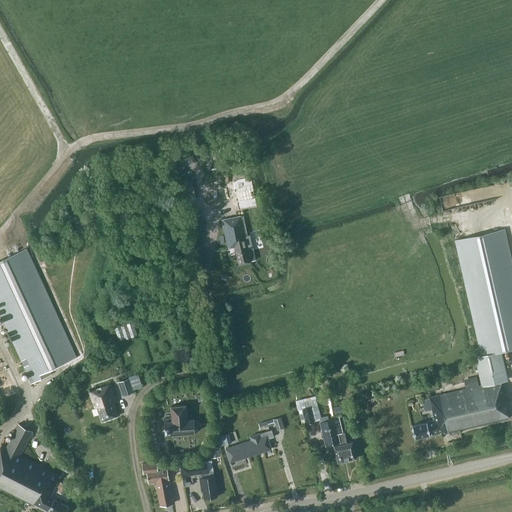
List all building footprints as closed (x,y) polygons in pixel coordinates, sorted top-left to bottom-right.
[(233,147),(236,161),(243,159),(240,146),(233,147)] [(441,194),(444,208),(499,195),(496,182),(441,194)] [(246,250),(244,240),(243,236),(246,235),(241,216),(221,220),(227,249),(234,247),(238,265),(249,263),(249,261),(253,260),(251,249),(246,250)] [(444,434),(509,419),(500,382),(507,381),(500,352),(511,349),(511,267),(503,230),(455,242),(482,355),(476,357),(483,385),(430,398),(435,421),(412,426),(415,438),(444,431),(444,434)] [(0,313),(32,384),(51,375),(49,370),(75,359),(25,249),(0,261),(0,313)] [(133,318),(115,325),(120,339),(138,333),(133,318)] [(465,388),(478,385),(476,376),(463,379),(465,388)] [(122,396),(134,392),(129,378),(117,383),(122,396)] [(118,417),(113,404),(116,402),(110,386),(96,391),(96,392),(89,394),(95,410),(97,409),(102,423),(118,417)] [(367,399),(371,394),(367,391),(363,397),(367,399)] [(315,421),(321,420),(317,404),(312,405),(315,421)] [(305,424),(315,421),(312,405),(301,408),(305,424)] [(334,414),(342,412),(340,406),(333,407),(334,414)] [(187,421),(186,407),(172,408),(173,419),(164,420),(165,427),(165,432),(166,436),(196,433),(200,428),(199,424),(193,420),(187,421)] [(281,414),(274,417),(278,427),(285,424),(281,414)] [(258,423),(260,429),(275,424),(273,418),(258,423)] [(338,435),(342,434),(338,418),(322,422),(327,445),(336,443),(340,442),(338,435)] [(20,455),(32,431),(18,424),(6,447),(1,445),(0,447),(0,488),(34,506),(35,504),(48,511),(47,511),(49,511),(64,511),(67,506),(49,497),(60,476),(20,455)] [(231,463),(246,458),(245,457),(270,449),(267,438),(273,437),(271,431),(250,437),(251,441),(226,449),(231,463)] [(225,444),(231,442),(228,433),(222,435),(225,444)] [(340,442),(336,443),(336,447),(334,447),(337,463),(357,459),(352,441),(347,442),(345,433),(342,434),(338,435),(340,442)] [(218,447),(209,449),(211,458),(220,456),(218,447)] [(206,460),(201,461),(179,464),(181,477),(200,474),(201,477),(198,477),(200,491),(202,491),(203,499),(218,497),(214,475),(213,470),(208,471),(206,460)] [(154,483),(169,480),(167,467),(157,468),(157,461),(142,463),(143,474),(147,474),(148,483),(154,482),(154,483)] [(169,480),(154,483),(154,485),(156,485),(160,506),(173,504),(169,480)] [(66,494),(71,485),(64,482),(59,491),(66,494)]
